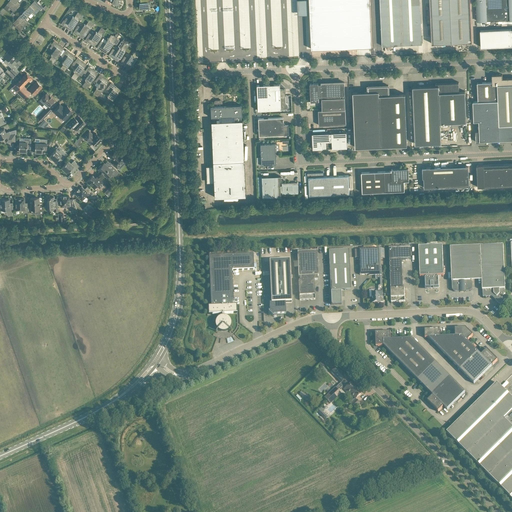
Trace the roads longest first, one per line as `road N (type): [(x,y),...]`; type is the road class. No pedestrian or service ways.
road 1 (secondary): [(159,357),(176,320),(180,270),(169,0)]
road 2 (unclassified): [(511,153),(307,162),(299,151),(295,69)]
road 3 (unknown): [(204,72),(212,201),(253,193),(249,71)]
road 4 (unclassified): [(511,59),(295,69)]
road 5 (unclassified): [(511,347),(469,311),(333,315)]
road 6 (unclassified): [(447,458),(338,350),(333,315)]
road 7 (residential): [(64,182),(112,137),(27,50)]
road 8 (secondary): [(0,456),(113,401),(154,364)]
road 9 (unclassified): [(189,372),(301,321),(333,315)]
road 10 (unclassified): [(334,511),(447,458)]
